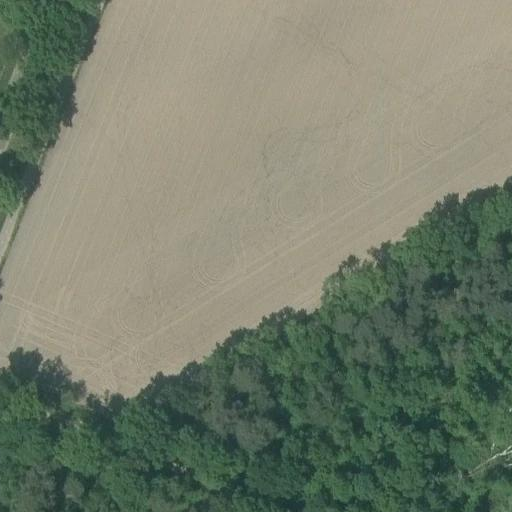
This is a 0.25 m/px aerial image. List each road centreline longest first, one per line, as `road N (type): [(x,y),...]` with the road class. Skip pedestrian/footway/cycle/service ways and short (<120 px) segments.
road 1 (unclassified): [(256,511),(0,397)]
road 2 (tertiary): [(0,143),(60,0)]
